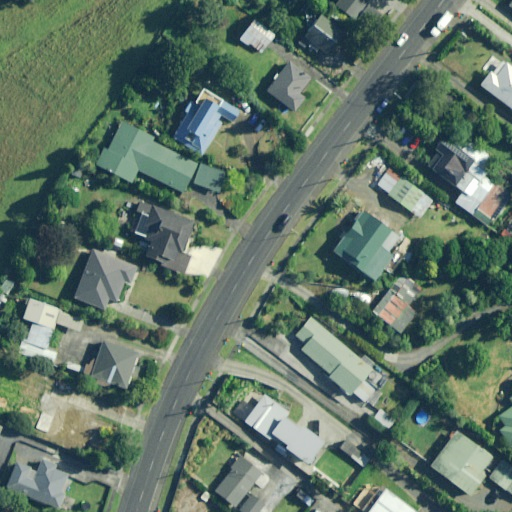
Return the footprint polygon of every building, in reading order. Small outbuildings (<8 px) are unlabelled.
[(331,0),(355,17),(368,0),(331,0)] [(343,31),(320,13),(302,36),(324,54),(343,31)] [(272,33),(250,19),(238,39),(260,53),(272,33)] [(511,65),(502,57),(483,81),(511,104),(511,65)] [(308,75),(286,59),(265,88),(294,109),(305,94),(298,89),(308,75)] [(239,108),(201,86),(174,132),(202,149),(221,117),(230,122),(239,108)] [(261,93),(250,86),(245,93),(255,100),(261,93)] [(202,157),(120,116),(96,163),(131,180),(137,168),(184,192),(202,157)] [(490,158),(452,129),(425,164),(463,193),(490,158)] [(386,167),(374,183),(389,193),(387,196),(419,219),(433,201),(386,167)] [(177,266),(196,217),(144,197),(138,213),(152,219),(139,252),(177,266)] [(399,235),(363,209),(333,251),(369,277),(399,235)] [(137,265),(92,247),(73,293),(108,307),(120,277),(130,282),(137,265)] [(417,313),(408,306),(416,296),(408,290),(414,282),(402,274),(373,312),(401,334),(417,313)] [(59,310),(29,298),(21,319),(33,323),(26,340),(23,339),(18,353),(51,365),(56,353),(45,349),(55,323),(78,332),(82,321),(58,312),(59,310)] [(372,367),(311,316),(296,333),(304,340),(297,348),(350,393),(372,367)] [(138,349),(101,337),(89,372),(127,384),(138,349)] [(54,387),(36,380),(29,397),(42,402),(45,395),(50,396),(54,387)] [(323,437),(264,393),(245,419),(304,463),(323,437)] [(511,444),(511,396),(507,400),(511,408),(493,421),(510,446),(511,444)] [(93,418),(61,404),(49,432),(81,446),(93,418)] [(395,421),(379,410),(373,419),(388,431),(395,421)] [(494,457),(455,427),(428,464),(467,493),(494,457)] [(370,460),(344,440),(338,449),(364,468),(370,460)] [(260,470),(239,454),(213,489),(234,505),(260,470)] [(37,468),(14,459),(4,485),(58,506),(72,470),(41,457),(37,468)] [(511,467),(502,460),(488,479),(511,496),(511,467)] [(415,511),(384,487),(363,511),(415,511)] [(299,489),(293,496),(309,508),(314,500),(299,489)] [(258,511),(263,506),(249,496),(238,511),(258,511)]
